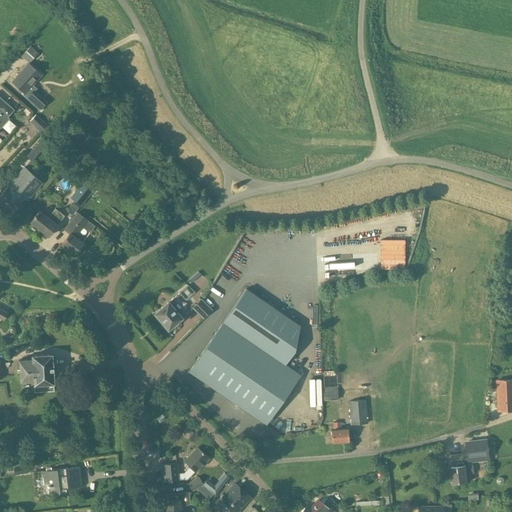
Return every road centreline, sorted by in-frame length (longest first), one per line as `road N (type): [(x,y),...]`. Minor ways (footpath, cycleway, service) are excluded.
road 1 (residential): [(285,511),(160,378),(132,374)]
road 2 (unclassified): [(228,173),(170,104),(120,0)]
road 3 (unclassified): [(385,161),(361,50),(363,0)]
road 4 (residential): [(145,511),(132,374)]
road 5 (unclassified): [(113,274),(224,202)]
road 6 (unclassified): [(511,185),(425,161),(385,161)]
road 7 (unclassified): [(267,189),(385,161)]
